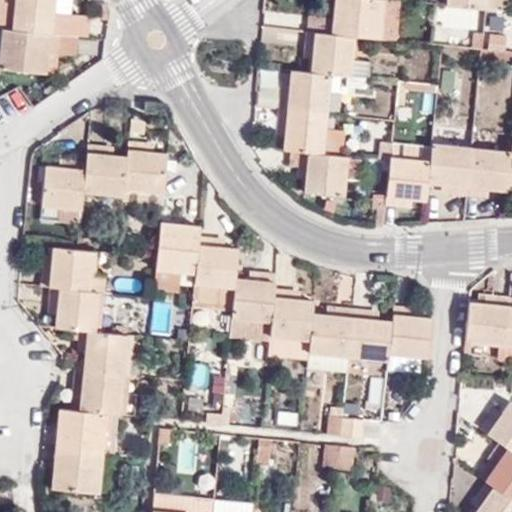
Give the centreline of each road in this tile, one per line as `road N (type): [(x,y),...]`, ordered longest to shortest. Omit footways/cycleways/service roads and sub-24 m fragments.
road 1 (tertiary): [(159,41),(253,187),(315,243),(448,248)]
road 2 (residential): [(448,248),(429,511)]
road 3 (residential): [(0,146),(159,41)]
